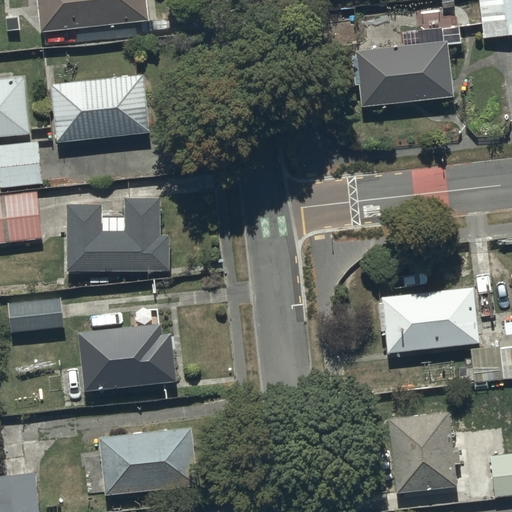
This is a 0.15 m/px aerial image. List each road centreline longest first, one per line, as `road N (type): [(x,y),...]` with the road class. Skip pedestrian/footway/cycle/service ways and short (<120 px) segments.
road 1 (residential): [(300,511),(268,211)]
road 2 (residential): [(268,211),(511,183)]
road 3 (residential): [(268,211),(246,0)]
